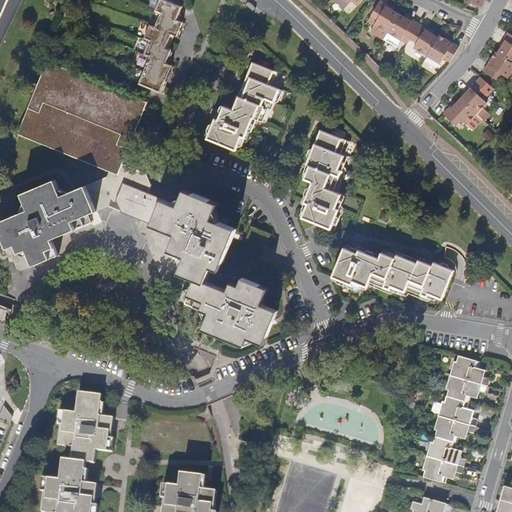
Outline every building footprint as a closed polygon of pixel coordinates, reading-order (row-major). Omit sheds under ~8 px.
[(151,57),(140,83),(161,92),(172,65),(166,62),(172,49),(166,47),(171,33),(177,36),(183,22),(177,20),(183,6),(167,0),(159,0),(156,10),(161,13),(155,26),(150,24),(144,38),(150,41),(144,54),(151,57)] [(333,0),(343,10),(352,1),(357,5),(362,0),(333,0)] [(387,3),(381,0),(380,0),(371,15),(368,20),(388,32),(399,13),(386,5),(387,3)] [(399,13),(388,32),(407,44),(411,38),(420,23),(413,19),(412,21),(399,13)] [(388,32),(368,20),(364,26),(365,29),(383,40),(388,32)] [(420,23),(411,38),(417,42),(414,48),(427,56),(438,37),(425,29),(426,27),(420,23)] [(506,40),(498,53),(511,61),(511,34),(508,32),(504,39),(506,40)] [(440,35),(438,37),(427,56),(440,64),(444,58),(450,62),(460,47),(440,35)] [(511,71),(511,61),(498,53),(495,51),(483,71),(499,81),(503,75),(508,78),(511,71)] [(19,134),(101,168),(118,175),(123,164),(128,149),(129,147),(133,136),(147,102),(47,61),(38,84),(19,134)] [(216,118),(207,139),(237,151),(242,138),(245,139),(248,132),(253,118),(263,122),(268,108),(271,110),(274,103),(280,89),(273,86),(278,72),(253,62),(233,110),(224,106),(219,120),(216,118)] [(480,77),(460,98),(477,113),(484,121),(490,115),(482,107),(487,102),(484,99),(494,88),(480,77)] [(477,113),(460,98),(450,109),(449,108),(443,113),(456,125),(461,120),(466,125),(477,113)] [(488,129),(482,135),(488,141),(493,135),(488,129)] [(307,205),(302,218),(332,230),(340,209),(337,208),(342,194),(334,191),(342,170),(340,169),(345,156),(350,142),(321,130),(307,164),(310,165),(304,179),(312,182),(304,203),(307,205)] [(148,174),(127,165),(121,178),(124,182),(149,192),(152,186),(148,174)] [(27,249),(34,265),(59,255),(52,238),(92,222),(88,214),(97,211),(96,208),(89,191),(87,185),(62,195),(56,179),(23,193),(29,209),(0,221),(0,229),(8,248),(16,245),(24,241),(27,249)] [(112,202),(115,203),(117,198),(122,187),(116,185),(114,180),(89,191),(96,208),(112,202)] [(117,198),(122,211),(135,217),(153,224),(163,198),(157,196),(155,192),(152,186),(149,192),(124,182),(122,187),(117,198)] [(236,228),(212,218),(200,213),(206,198),(194,193),(186,189),(179,205),(172,202),(164,199),(154,225),(161,228),(177,234),(171,249),(187,256),(181,272),(196,278),(205,282),(206,281),(212,266),(220,269),(236,228)] [(119,210),(122,211),(117,198),(115,203),(113,208),(119,210)] [(218,203),(206,198),(200,213),(212,218),(218,203)] [(251,226),(247,238),(265,245),(270,233),(251,226)] [(18,252),(27,249),(24,241),(16,245),(18,252)] [(370,282),(380,258),(359,250),(358,253),(344,247),(332,277),(353,285),(355,282),(368,287),(370,282)] [(382,253),(380,258),(370,282),(390,290),(392,287),(405,292),(407,289),(428,297),(429,294),(443,300),(454,270),(434,262),(433,266),(419,260),(418,263),(397,255),(395,258),(382,253)] [(205,282),(196,278),(186,303),(210,313),(204,328),(245,345),(249,337),(264,344),(278,311),(262,304),(268,288),(243,278),(240,285),(232,282),(228,290),(206,281),(205,282)] [(12,310),(0,305),(0,321),(6,324),(12,310)] [(455,479),(456,472),(461,458),(463,451),(456,449),(459,437),(466,439),(468,432),(472,417),(474,410),(468,408),(471,397),(478,398),(480,392),(484,377),(486,371),(480,369),(481,362),(460,356),(459,355),(457,362),(454,361),(452,368),(450,375),(446,389),(449,390),(448,396),(446,402),(443,401),(435,430),(437,430),(434,442),(431,442),(429,449),(427,455),(425,463),(423,470),(426,471),(424,477),(446,483),(448,477),(455,479)] [(490,379),(484,377),(480,392),(486,393),(490,379)] [(98,511),(99,506),(95,506),(96,498),(98,485),(87,484),(89,470),(86,470),(87,462),(95,463),(97,450),(113,452),(115,439),(112,438),(113,431),(114,417),(103,416),(105,403),(102,403),(103,395),(79,393),(77,413),(59,411),(58,424),(61,425),(59,445),(71,447),(69,460),(63,459),(61,480),(43,478),(42,492),(45,492),(43,511),(98,511)] [(10,413),(0,400),(0,399),(0,436),(5,437),(10,426),(10,413)] [(478,419),(472,417),(468,432),(474,433),(478,419)] [(466,460),(461,458),(456,472),(462,474),(466,460)] [(215,511),(217,492),(205,490),(207,477),(182,475),(180,487),(164,485),(162,498),(166,499),(163,511),(215,511)] [(511,511),(511,488),(511,489),(505,487),(498,510),(497,511),(511,511)] [(444,511),(447,505),(422,497),(420,505),(414,503),(411,510),(414,511),(413,511),(444,511)]
